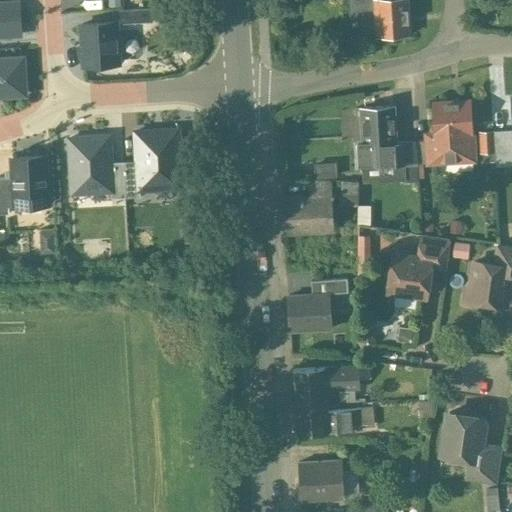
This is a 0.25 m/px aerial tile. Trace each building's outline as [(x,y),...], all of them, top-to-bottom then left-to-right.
[(0,0),(0,34),(24,33),(21,0),(0,0)] [(352,0),(354,24),(379,22),(376,0),(352,0)] [(376,0),(379,22),(379,30),(379,32),(412,30),(409,0),(376,0)] [(153,4),(120,6),(121,20),(154,18),(153,4)] [(116,20),(82,22),(83,40),(80,43),(81,53),(84,56),(85,63),(119,61),(118,50),(122,46),(121,34),(117,30),(116,20)] [(379,22),(354,24),(355,32),(379,30),(379,22)] [(0,95),(29,94),(26,52),(0,53),(0,95)] [(472,100),(434,102),(436,133),(436,137),(428,137),(429,161),(475,158),(472,100)] [(395,104),(363,106),(365,140),(359,140),(360,162),(398,160),(395,104)] [(133,125),(136,188),(185,185),(181,122),(133,125)] [(511,128),(494,129),(495,150),(496,166),(511,164),(511,128)] [(112,129),(66,132),(70,191),(116,189),(112,129)] [(494,129),(481,130),(482,150),(495,150),(494,129)] [(428,137),(415,138),(417,159),(417,161),(429,161),(428,137)] [(415,138),(401,139),(403,160),(417,159),(415,138)] [(46,154),(13,155),(14,174),(8,174),(10,204),(48,202),(46,154)] [(316,160),(317,174),(339,173),(338,159),(316,160)] [(8,174),(0,174),(0,210),(10,210),(10,204),(8,174)] [(332,177),(308,175),(309,192),(310,192),(333,191),(332,177)] [(359,179),(343,178),(343,203),(359,203),(359,179)] [(333,191),(310,192),(309,192),(282,193),(285,231),(335,228),(332,194),(334,194),(334,191),(333,191)] [(41,228),(44,249),(56,248),(53,227),(41,228)] [(450,236),(428,232),(425,256),(431,257),(430,264),(446,266),(450,236)] [(456,238),(454,252),(469,254),(470,240),(456,238)] [(511,243),(498,241),(496,261),(511,263),(510,271),(511,271),(511,243)] [(425,256),(394,251),(392,269),(397,270),(395,288),(426,292),(430,264),(431,257),(425,256)] [(496,261),(475,258),(470,291),(486,293),(485,299),(505,302),(510,271),(511,263),(496,261)] [(330,290),(289,292),(291,326),(331,324),(331,310),(330,304),(333,304),(332,298),(330,299),(330,290)] [(344,310),(331,310),(331,324),(345,324),(344,310)] [(349,363),(326,365),(327,382),(350,380),(349,363)] [(326,365),(293,366),(296,403),(328,402),(327,382),(326,365)] [(328,402),(296,403),(297,431),(362,427),(361,405),(328,407),(328,402)] [(467,407),(457,406),(454,410),(449,409),(447,424),(446,423),(442,453),(472,457),(473,451),(479,452),(481,440),(484,419),(480,413),(469,412),(467,407)] [(502,443),(481,440),(479,452),(473,451),(472,457),(469,474),(497,478),(502,443)] [(342,457),(324,458),(327,496),(344,495),(342,457)] [(324,458),(299,459),(301,497),(327,496),(324,458)] [(500,507),(498,485),(486,486),(488,508),(500,507)]
